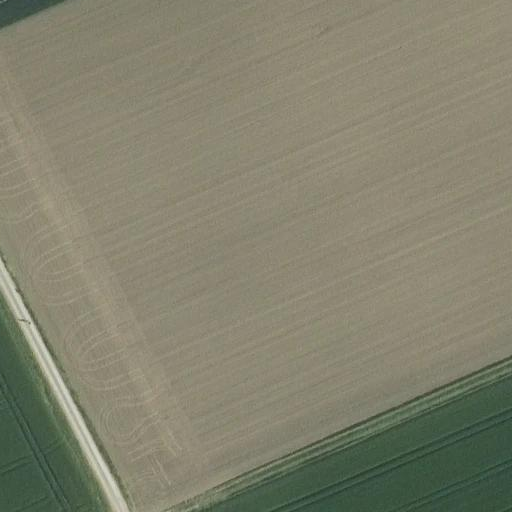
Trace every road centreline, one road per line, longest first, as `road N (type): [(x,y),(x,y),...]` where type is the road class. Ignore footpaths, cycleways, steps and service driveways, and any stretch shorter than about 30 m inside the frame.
road 1 (track): [(511,363),(171,511)]
road 2 (track): [(0,267),(122,511)]
